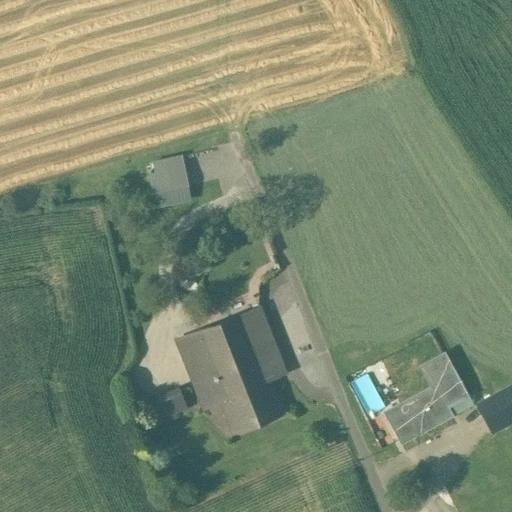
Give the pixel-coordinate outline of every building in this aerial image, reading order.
[(181,154),(152,160),(154,171),(147,173),(149,181),(151,190),(154,207),(190,199),(181,154)] [(259,309),(197,331),(220,394),(267,377),(282,372),(259,309)] [(432,387),(400,404),(403,410),(388,418),(401,442),(450,415),(445,406),(466,395),(443,354),(421,366),(432,387)] [(267,377),(220,394),(233,430),(280,413),(267,377)] [(191,408),(200,404),(191,385),(182,389),(191,408)] [(511,385),(477,404),(492,431),(511,420),(511,385)] [(162,416),(188,407),(182,391),(156,400),(162,416)]
